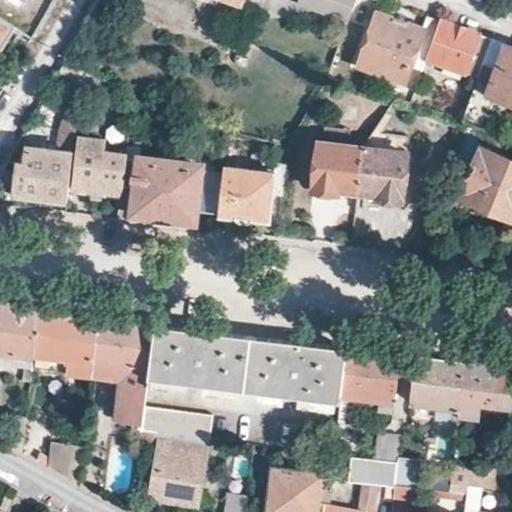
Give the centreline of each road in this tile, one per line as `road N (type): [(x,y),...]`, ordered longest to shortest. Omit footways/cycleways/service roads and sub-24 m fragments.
road 1 (residential): [(511,28),(429,0),(75,0),(0,137)]
road 2 (residential): [(505,307),(0,239)]
